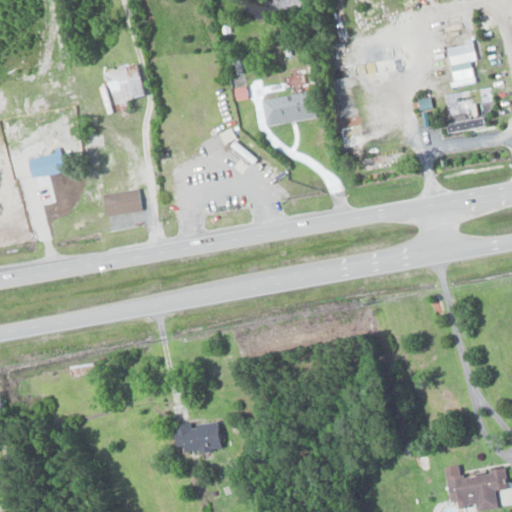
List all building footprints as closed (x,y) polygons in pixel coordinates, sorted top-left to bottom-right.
[(108,73),(118,106),(151,96),(141,63),(108,73)] [(271,126),(321,119),(317,93),(267,99),(271,126)] [(452,133),(490,129),(488,119),(450,123),(452,133)] [(38,180),(71,168),(65,149),(31,161),(38,180)] [(109,216),(145,212),(143,190),(107,194),(109,216)] [(97,373),(96,364),(71,365),(72,374),(97,373)] [(225,449),(224,421),(179,424),(180,452),(225,449)] [(455,507),(480,503),(481,510),(501,508),(499,490),(511,488),(509,468),(465,474),(464,465),(450,466),(455,507)]
